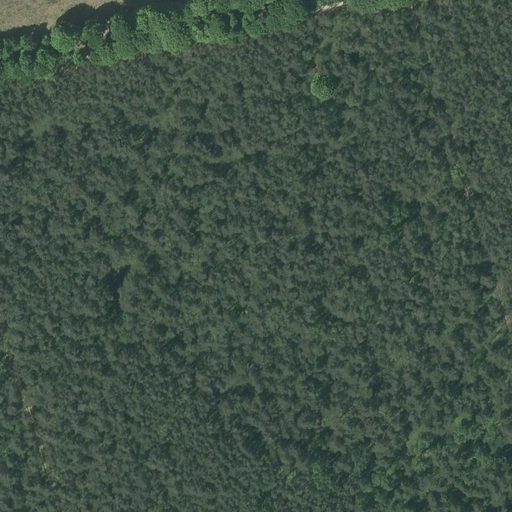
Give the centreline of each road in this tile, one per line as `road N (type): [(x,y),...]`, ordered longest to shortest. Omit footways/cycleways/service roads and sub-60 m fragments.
road 1 (track): [(409,0),(511,351)]
road 2 (track): [(0,60),(280,0)]
